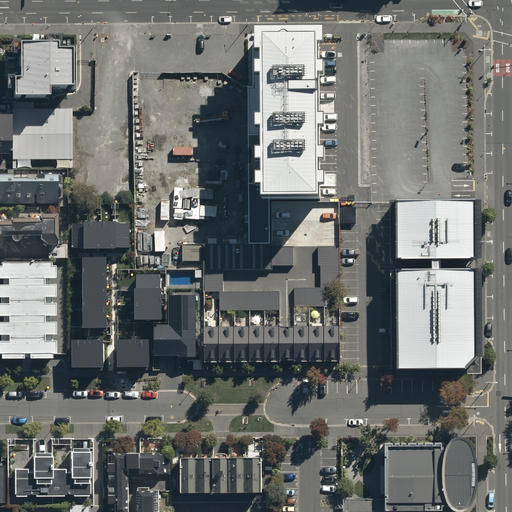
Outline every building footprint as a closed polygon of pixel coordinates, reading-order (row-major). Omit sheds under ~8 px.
[(319,44),(319,33),(253,32),(254,201),(319,201),(319,51),(319,44)] [(14,75),(15,98),(49,97),(48,88),(71,88),(69,45),(57,46),(57,38),(18,39),(20,75),(14,75)] [(0,152),(13,152),(12,106),(0,105),(0,152)] [(69,159),(69,110),(14,110),(15,160),(69,159)] [(37,178),(16,178),(16,173),(0,172),(0,204),(59,204),(58,173),(37,173),(37,178)] [(474,201),(394,202),(395,261),(475,260),(474,201)] [(60,217),(0,217),(0,246),(3,246),(2,234),(42,234),(42,244),(60,244),(60,217)] [(75,221),(75,247),(130,247),(130,221),(75,221)] [(254,242),(203,242),(203,363),(287,363),(340,362),(339,242),(318,242),(318,285),(293,285),(293,324),(287,324),(279,324),(279,288),(223,288),(223,266),(272,266),(272,263),(294,263),(294,242),(254,242)] [(107,259),(83,259),(83,327),(108,327),(107,259)] [(55,261),(0,261),(0,357),(56,357),(55,261)] [(398,269),(398,367),(466,367),(478,354),(478,269),(398,269)] [(161,316),(160,273),(137,273),(137,317),(161,316)] [(196,355),(194,293),(170,294),(171,323),(154,323),(154,356),(196,355)] [(73,340),(73,365),(104,365),(104,339),(73,340)] [(148,340),(120,340),(120,364),(148,364),(148,340)] [(384,446),(384,498),(347,498),(346,511),(468,511),(469,511),(473,502),(471,443),(466,439),(447,440),(442,443),(440,446),(384,446)] [(17,495),(91,495),(90,452),(71,452),(72,472),(54,472),(54,457),(33,457),(33,472),(17,472),(17,495)] [(128,511),(128,472),(166,472),(166,453),(110,453),(110,511),(128,511)] [(182,458),(182,492),(264,491),(264,458),(182,458)] [(160,511),(161,492),(142,492),(141,511),(160,511)]
